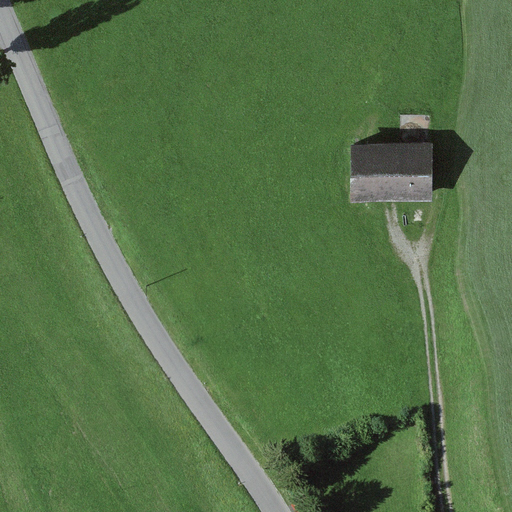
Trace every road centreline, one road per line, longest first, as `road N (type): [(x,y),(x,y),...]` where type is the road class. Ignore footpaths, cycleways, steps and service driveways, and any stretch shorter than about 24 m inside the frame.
road 1 (tertiary): [(0,0),(119,275),(276,511)]
road 2 (track): [(453,511),(419,258),(396,220)]
